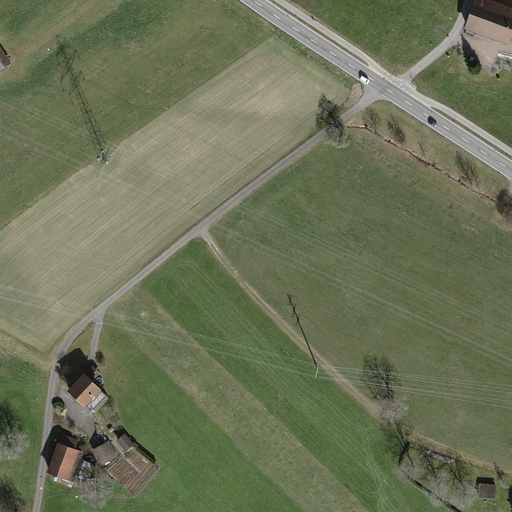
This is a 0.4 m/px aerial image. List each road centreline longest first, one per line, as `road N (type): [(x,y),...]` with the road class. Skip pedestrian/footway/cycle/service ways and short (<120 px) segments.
road 1 (unclassified): [(36,511),(56,364),(74,332),(385,88)]
road 2 (track): [(511,474),(441,451),(383,419),(265,307),(200,227)]
road 3 (secondary): [(252,0),(385,88)]
road 4 (secondary): [(385,88),(511,171)]
road 5 (residential): [(385,88),(455,37),(470,0)]
